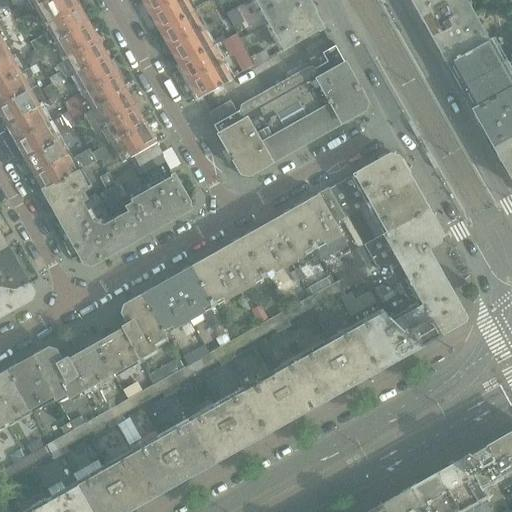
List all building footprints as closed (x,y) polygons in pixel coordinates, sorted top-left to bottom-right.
[(10,6),(6,0),(0,0),(0,9),(4,10),(10,6)] [(29,0),(34,8),(49,0),(29,0)] [(88,23),(85,19),(85,18),(81,11),(75,1),(76,1),(75,0),(49,0),(34,8),(48,32),(48,33),(30,43),(36,53),(54,43),(88,23)] [(195,12),(188,0),(143,0),(145,2),(144,2),(148,9),(149,9),(154,19),(158,26),(161,30),(195,12)] [(252,0),(266,25),(310,1),(309,0),(252,0)] [(412,0),(419,11),(438,0),(412,0)] [(488,42),(464,0),(438,0),(419,11),(449,65),(491,42),(490,41),(488,42)] [(509,7),(507,3),(505,0),(500,0),(494,4),(499,13),(509,7)] [(322,28),(319,22),(314,13),(315,10),(310,1),(266,25),(281,52),(322,28)] [(28,13),(24,5),(13,12),(17,19),(28,13)] [(244,22),(237,8),(226,14),(233,28),(244,22)] [(214,45),(195,12),(161,30),(164,35),(163,36),(167,43),(168,42),(173,52),(177,59),(180,64),(214,45)] [(0,40),(4,39),(3,37),(8,34),(0,20),(0,40)] [(104,51),(100,44),(100,45),(94,35),(95,35),(91,28),(90,28),(88,23),(54,43),(72,75),(106,56),(104,52),(104,51)] [(241,41),(236,33),(225,40),(229,48),(241,41)] [(29,68),(19,52),(13,56),(4,39),(0,40),(0,84),(22,72),(29,68)] [(511,73),(509,75),(491,42),(449,65),(490,137),(511,124),(511,73)] [(232,78),(214,45),(180,64),(183,69),(182,69),(186,76),(187,76),(192,86),(196,93),(198,97),(232,78)] [(244,178),(365,109),(367,102),(335,46),(323,54),(329,65),(315,73),(314,70),(309,73),(304,64),(288,73),(286,74),(284,83),(244,106),(242,109),(227,118),(224,112),(211,119),(244,178)] [(41,61),(36,54),(34,51),(28,53),(26,61),(30,67),(41,61)] [(256,65),(269,58),(265,51),(252,58),(256,65)] [(123,85),(119,78),(113,68),(114,68),(110,61),(109,61),(106,56),(72,75),(82,93),(64,103),(73,120),(84,114),(126,90),(123,85)] [(47,100),(38,86),(32,89),(22,72),(0,84),(0,111),(0,112),(0,113),(4,119),(7,124),(41,104),(47,100)] [(64,80),(60,73),(50,80),(54,87),(64,80)] [(57,94),(51,85),(42,91),(47,100),(57,94)] [(142,118),(138,111),(138,112),(132,102),(133,102),(129,95),(126,90),(84,114),(103,148),(144,123),(142,119),(142,118)] [(60,138),(41,104),(7,124),(10,129),(9,129),(13,136),(19,146),(22,153),(23,152),(26,157),(60,138)] [(76,128),(67,112),(60,116),(69,132),(76,128)] [(162,154),(155,143),(150,134),(151,134),(147,126),(146,127),(144,123),(103,148),(99,150),(92,154),(96,162),(101,159),(104,164),(118,155),(121,161),(130,156),(137,168),(162,154)] [(511,124),(490,137),(511,176),(511,124)] [(76,165),(68,153),(60,138),(26,157),(28,162),(32,169),(38,179),(37,179),(41,186),(41,185),(44,190),(81,169),(82,170),(96,162),(92,154),(76,165)] [(375,240),(383,235),(427,210),(399,160),(387,157),(328,190),(344,218),(358,211),(375,240)] [(84,192),(92,188),(82,170),(81,169),(44,190),(60,219),(85,262),(91,264),(100,259),(95,251),(102,224),(94,222),(83,203),(88,200),(84,192)] [(114,183),(109,173),(100,178),(105,188),(111,185),(114,183)] [(188,200),(177,181),(174,176),(164,181),(160,174),(146,182),(150,189),(167,221),(190,208),(187,203),(188,202),(187,201),(188,200)] [(126,196),(118,181),(114,183),(119,192),(122,198),(126,196)] [(167,221),(150,189),(131,200),(132,203),(125,207),(128,212),(105,225),(102,224),(95,251),(100,259),(167,221)] [(344,218),(328,190),(319,195),(317,196),(340,237),(342,235),(335,224),(344,218)] [(340,237),(317,196),(294,209),(316,250),(340,237)] [(266,278),(316,250),(294,209),(244,238),(266,278)] [(454,296),(434,261),(433,261),(426,248),(438,241),(440,233),(427,210),(383,235),(400,266),(392,270),(408,299),(427,304),(430,311),(454,298),(453,296),(454,296)] [(27,282),(0,233),(0,285),(15,289),(27,282)] [(215,307),(266,278),(244,238),(193,266),(215,307)] [(360,269),(352,254),(345,241),(338,245),(343,255),(342,256),(352,273),(360,269)] [(203,314),(215,307),(193,266),(142,295),(165,335),(190,321),(191,324),(205,317),(203,314)] [(343,291),(370,276),(371,275),(366,266),(360,269),(352,273),(334,283),(331,285),(339,299),(346,295),(343,291)] [(294,270),(290,273),(296,283),(300,280),(294,270)] [(324,289),(331,285),(334,283),(330,276),(306,290),(310,297),(311,296),(318,292),(324,289)] [(0,315),(31,298),(33,292),(27,282),(15,289),(0,285),(0,315)] [(331,285),(324,289),(330,298),(332,303),(339,299),(331,285)] [(440,333),(461,321),(463,314),(454,298),(430,311),(427,304),(408,299),(383,314),(368,289),(363,286),(354,291),(359,300),(345,308),(356,329),(378,369),(440,334),(440,333)] [(324,289),(318,292),(323,302),(330,298),(324,289)] [(318,292),(311,296),(316,306),(323,302),(318,292)] [(157,350),(154,346),(167,340),(165,335),(142,295),(124,305),(122,312),(129,325),(96,344),(112,375),(157,350)] [(310,297),(305,300),(310,309),(316,306),(311,296),(310,297)] [(250,310),(244,300),(240,302),(246,312),(250,310)] [(305,300),(297,304),(303,313),(310,309),(305,300)] [(297,304),(290,308),(296,317),(303,313),(297,304)] [(268,319),(260,306),(251,311),(258,324),(268,319)] [(222,319),(215,308),(204,314),(211,326),(222,319)] [(290,308),(283,312),(289,321),(296,317),(290,308)] [(283,312),(276,316),(284,330),(289,327),(291,326),(289,321),(283,312)] [(276,316),(269,320),(274,330),(276,334),(284,330),(276,316)] [(269,320),(262,324),(267,334),(274,330),(269,320)] [(262,324),(255,328),(260,337),(267,334),(262,324)] [(206,355),(208,354),(193,328),(189,331),(195,341),(191,344),(195,351),(182,358),(187,366),(192,363),(199,359),(206,355)] [(255,328),(248,331),(254,341),(260,337),(255,328)] [(378,369),(356,329),(303,359),(325,399),(378,369)] [(248,331),(241,335),(247,345),(254,341),(248,331)] [(241,335),(234,339),(239,349),(247,345),(241,335)] [(234,339),(227,343),(232,353),(239,349),(234,339)] [(227,343),(220,347),(229,362),(235,358),(232,353),(227,343)] [(67,400),(112,375),(96,344),(63,362),(56,350),(49,348),(30,358),(53,399),(55,402),(65,396),(67,400)] [(220,347),(213,351),(219,361),(221,366),(229,362),(220,347)] [(208,354),(206,355),(212,365),(219,361),(213,351),(208,354)] [(206,355),(199,359),(205,369),(212,365),(206,355)] [(53,399),(30,358),(9,370),(31,411),(53,399)] [(157,383),(165,378),(172,374),(179,370),(184,368),(178,359),(148,376),(153,385),(157,383)] [(199,359),(192,363),(198,373),(205,369),(199,359)] [(267,431),(325,399),(303,359),(246,392),(267,431)] [(187,366),(186,367),(191,376),(198,373),(192,363),(187,366)] [(184,368),(179,370),(184,380),(191,376),(186,367),(184,368)] [(0,428),(31,411),(9,370),(0,375),(0,428)] [(179,370),(172,374),(178,384),(184,380),(179,370)] [(172,374),(165,378),(173,393),(180,389),(178,384),(172,374)] [(151,386),(153,385),(148,376),(147,376),(148,377),(124,391),(128,399),(137,394),(144,390),(151,386)] [(165,378),(157,383),(163,393),(165,397),(173,393),(165,378)] [(153,385),(151,386),(156,396),(163,393),(157,383),(153,385)] [(151,386),(144,390),(149,400),(156,396),(151,386)] [(144,390),(137,394),(142,404),(149,400),(144,390)] [(110,410),(127,400),(122,391),(96,406),(101,415),(102,414),(110,410)] [(212,462),(267,431),(246,392),(190,423),(212,462)] [(212,462),(190,423),(160,440),(155,432),(141,439),(129,418),(125,420),(122,415),(142,404),(137,394),(128,399),(127,400),(110,410),(117,424),(135,455),(156,494),(212,462)] [(110,410),(102,414),(107,424),(110,429),(117,424),(110,410)] [(101,415),(95,418),(100,428),(107,424),(102,414),(101,415)] [(81,416),(69,423),(73,430),(81,426),(85,423),(81,416)] [(95,418),(88,422),(93,431),(100,428),(95,418)] [(85,423),(81,426),(86,435),(93,431),(88,422),(85,423)] [(69,423),(60,428),(64,435),(73,430),(69,423)] [(66,446),(86,435),(81,426),(73,430),(64,435),(54,441),(62,456),(69,452),(66,446)] [(511,484),(511,457),(511,456),(511,430),(437,473),(459,511),(460,511),(485,511),(494,508),(493,506),(505,499),(500,491),(511,484)] [(31,453),(43,447),(39,439),(27,446),(31,453)] [(31,467),(52,455),(55,460),(62,456),(54,441),(43,447),(31,453),(25,457),(31,467)] [(25,457),(20,448),(13,452),(18,461),(25,457)] [(123,511),(156,494),(135,455),(104,472),(97,460),(87,466),(93,478),(79,486),(93,511),(123,511)] [(11,478),(31,467),(25,457),(18,461),(2,470),(0,470),(0,476),(6,488),(14,483),(11,478)] [(385,511),(458,511),(459,511),(437,473),(381,504),(385,511)] [(93,511),(79,486),(33,511),(93,511)]
